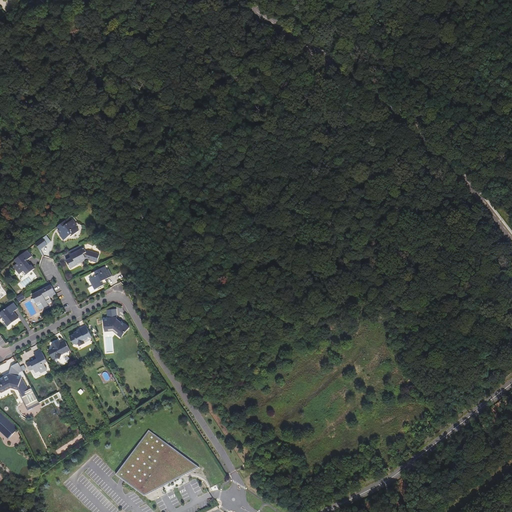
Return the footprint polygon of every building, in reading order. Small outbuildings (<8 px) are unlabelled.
[(67,219),(58,226),(61,229),(59,230),(62,234),(60,235),(64,240),(70,236),(71,237),(79,231),(75,227),(77,225),(72,220),(71,221),(69,222),(67,219)] [(41,239),(36,244),(40,250),(46,245),(41,239)] [(82,245),(68,252),(70,256),(72,255),(73,257),(71,258),(66,261),(71,269),(78,265),(77,264),(86,259),(97,262),(100,255),(88,251),(86,252),(82,245)] [(27,251),(15,260),(17,264),(14,266),(20,274),(22,272),(25,276),(34,269),(31,265),(30,266),(26,261),(27,260),(32,257),(27,251)] [(107,270),(105,267),(91,274),(93,277),(90,279),(95,290),(104,285),(102,281),(106,279),(112,276),(109,269),(107,270)] [(43,285),(45,289),(32,295),(38,306),(42,304),(44,308),(49,305),(48,304),(52,301),(50,298),(49,296),(55,292),(50,282),(49,282),(48,283),(43,285)] [(22,293),(16,297),(19,302),(25,298),(22,293)] [(18,309),(13,303),(0,313),(0,317),(1,319),(2,318),(3,318),(6,321),(5,322),(8,326),(19,318),(15,314),(14,315),(12,313),(14,312),(18,309)] [(121,338),(130,328),(127,326),(122,322),(121,323),(117,319),(117,318),(116,309),(108,310),(109,319),(104,319),(105,330),(114,329),(115,330),(114,332),(115,332),(121,338)] [(84,341),(92,337),(86,326),(80,329),(80,330),(79,332),(78,333),(77,332),(74,333),(75,334),(70,337),(74,344),(77,345),(79,344),(80,346),(85,344),(84,341)] [(70,350),(65,340),(60,343),(58,340),(52,344),(53,346),(54,347),(54,349),(52,349),(48,351),(53,359),(56,358),(61,359),(62,354),(70,350)] [(47,362),(41,350),(34,353),(37,358),(37,359),(31,363),(30,362),(27,364),(30,370),(33,369),(36,373),(40,371),(41,373),(47,370),(44,364),(47,362)] [(22,370),(18,363),(12,367),(9,376),(5,378),(4,377),(0,378),(0,390),(1,393),(10,388),(9,387),(10,386),(19,388),(22,394),(21,394),(30,410),(33,409),(32,407),(40,403),(32,388),(29,390),(22,378),(17,376),(18,372),(22,370)] [(0,431),(8,439),(18,429),(1,412),(0,413),(0,431)] [(202,469),(151,432),(119,475),(147,495),(202,469)]
